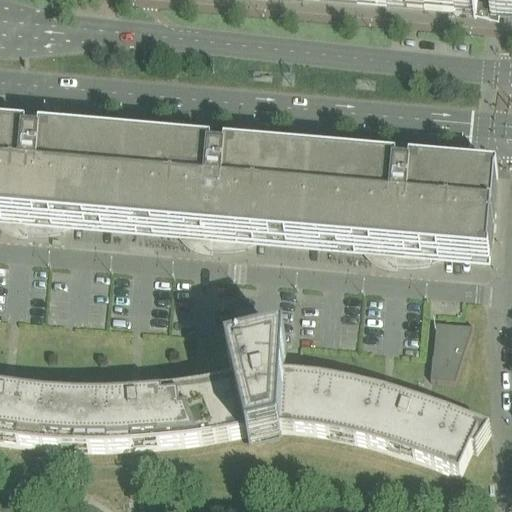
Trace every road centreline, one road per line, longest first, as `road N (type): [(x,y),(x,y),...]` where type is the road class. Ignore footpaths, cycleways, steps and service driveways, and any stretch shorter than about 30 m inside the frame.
road 1 (tertiary): [(0,83),(511,129)]
road 2 (residential): [(511,298),(0,253)]
road 3 (tertiary): [(511,74),(96,32)]
